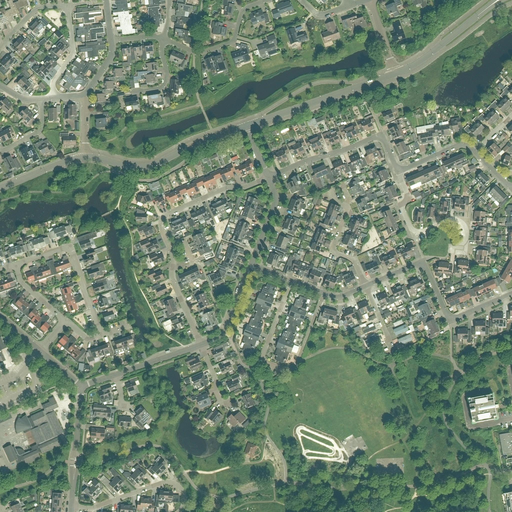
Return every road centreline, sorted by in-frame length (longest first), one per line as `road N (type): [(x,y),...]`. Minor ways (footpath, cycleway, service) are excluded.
road 1 (residential): [(201,345),(177,290),(162,220),(268,177)]
road 2 (residential): [(323,293),(297,361),(285,369),(261,359),(291,281)]
road 3 (residential): [(511,293),(450,320),(422,260),(365,286)]
road 4 (tertiary): [(85,157),(146,166),(246,126)]
road 5 (tertiary): [(246,126),(395,73)]
road 6 (residential): [(100,336),(66,249),(15,264)]
road 7 (residential): [(397,172),(411,229),(453,219),(466,228),(454,251)]
road 8 (residential): [(179,511),(182,491),(168,482),(94,507),(71,506)]
road 9 (residential): [(264,1),(245,8),(230,43),(199,53),(164,40)]
road 10 (unclassified): [(71,506),(81,386)]
road 11 (residential): [(268,177),(381,137)]
